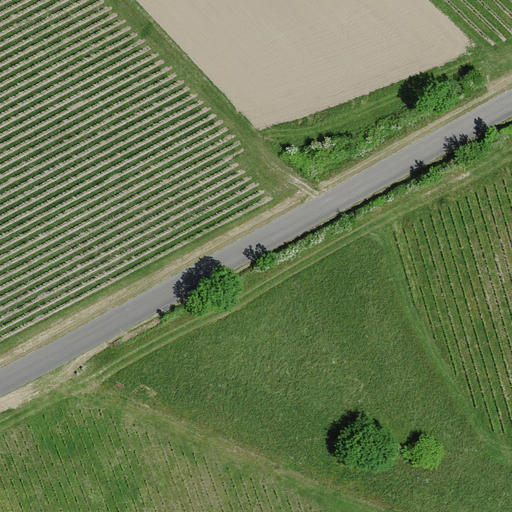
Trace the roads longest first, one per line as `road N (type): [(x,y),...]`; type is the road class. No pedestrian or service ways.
road 1 (tertiary): [(511,105),(0,384)]
road 2 (track): [(511,139),(469,172),(333,242)]
